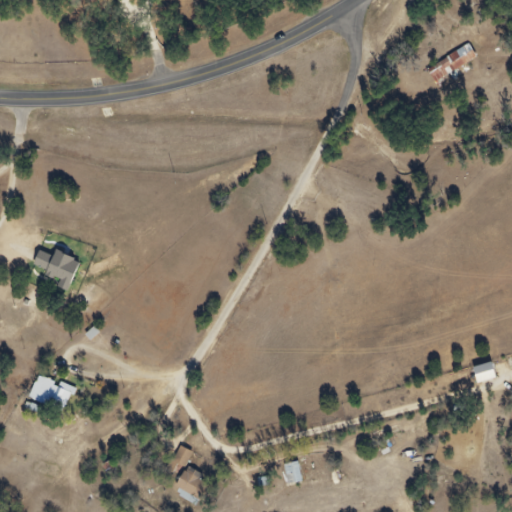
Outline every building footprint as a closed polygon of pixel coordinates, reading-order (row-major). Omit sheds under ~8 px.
[(434,83),(469,63),(462,49),(426,69),(434,83)] [(465,373),(470,389),(489,383),(484,367),(465,373)] [(55,418),(66,394),(32,379),(21,403),(55,418)] [(276,471),(281,490),(295,487),(290,468),(276,471)] [(176,503),(198,501),(195,475),(173,477),(176,503)]
